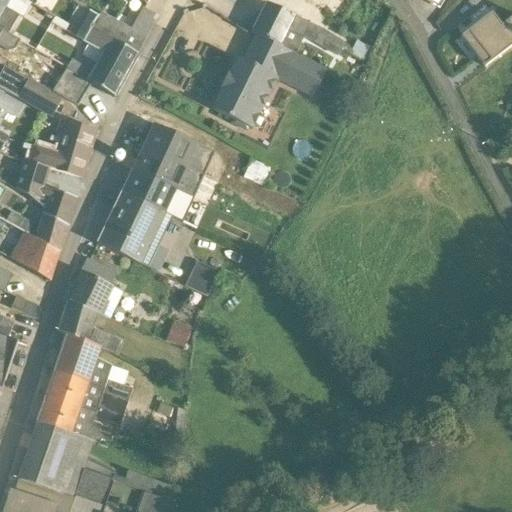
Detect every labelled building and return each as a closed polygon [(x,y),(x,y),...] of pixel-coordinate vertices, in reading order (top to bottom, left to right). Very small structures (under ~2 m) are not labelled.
[(22,21),(31,6),(20,0),(0,0),(0,32),(7,36),(17,18),(22,21)] [(64,0),(64,1),(88,16),(95,21),(100,14),(108,2),(105,0),(64,0)] [(511,0),(468,0),(475,6),(480,1),(493,13),(495,12),(499,15),(511,1),(511,0)] [(265,5),(250,35),(293,57),(302,40),(313,44),(336,59),(344,46),(321,30),(265,5)] [(121,11),(115,22),(145,40),(156,19),(144,12),(137,20),(121,11)] [(137,56),(145,40),(100,14),(95,21),(89,29),(137,56)] [(460,38),(477,60),(484,69),(511,46),(511,18),(501,28),(490,15),(466,33),(460,38)] [(95,21),(88,16),(73,39),(128,72),(137,56),(89,29),(95,21)] [(0,32),(0,49),(8,54),(13,52),(17,45),(15,41),(0,32)] [(311,101),(325,73),(291,56),(255,38),(242,63),(237,61),(230,75),(228,75),(220,92),(221,93),(211,112),(230,122),(229,126),(245,134),(248,131),(252,133),(252,131),(258,131),(263,121),(260,115),(276,83),(311,101)] [(373,52),(356,43),(349,56),(365,65),(373,52)] [(90,73),(70,62),(66,70),(113,99),(128,72),(86,48),(80,58),(94,66),(90,73)] [(4,68),(0,74),(0,89),(16,99),(26,81),(4,68)] [(64,99),(26,81),(20,96),(56,115),(57,115),(64,99)] [(60,175),(82,182),(97,132),(59,121),(54,138),(60,140),(57,149),(30,141),(23,163),(49,171),(60,175)] [(152,126),(141,149),(203,178),(213,155),(152,126)] [(141,149),(131,172),(192,201),(203,178),(141,149)] [(49,171),(23,163),(22,163),(13,191),(26,198),(42,211),(41,216),(67,229),(75,201),(55,194),(56,188),(43,184),(49,171)] [(131,172),(121,195),(171,218),(183,224),(192,201),(131,172)] [(121,195),(96,246),(145,270),(171,218),(121,195)] [(58,253),(59,253),(67,229),(41,216),(38,228),(12,214),(6,225),(23,234),(58,253)] [(58,254),(23,234),(9,261),(49,284),(58,254)] [(85,260),(79,273),(72,288),(75,290),(69,303),(109,323),(122,294),(109,288),(116,275),(85,260)] [(193,270),(189,290),(206,294),(211,273),(193,270)] [(12,279),(12,278),(0,271),(0,292),(2,294),(12,279)] [(21,314),(36,322),(40,311),(15,299),(10,309),(21,314)] [(67,303),(57,334),(115,358),(122,344),(91,330),(96,317),(67,303)] [(0,319),(0,329),(10,333),(13,325),(0,319)] [(166,340),(184,348),(193,327),(175,320),(166,340)] [(16,346),(25,348),(24,346),(0,338),(0,392),(1,392),(16,346)] [(66,338),(53,375),(129,399),(131,391),(123,388),(127,375),(96,362),(99,352),(66,338)] [(129,399),(53,375),(45,400),(119,427),(129,399)] [(0,431),(12,397),(0,393),(0,431)] [(45,400),(36,426),(94,445),(100,429),(117,434),(119,427),(45,400)] [(185,413),(176,410),(174,439),(183,442),(185,413)] [(142,495),(170,506),(175,491),(88,458),(92,445),(36,426),(17,482),(72,501),(81,472),(111,484),(142,495)] [(169,439),(158,435),(153,450),(164,454),(169,439)] [(101,511),(104,506),(107,497),(111,484),(81,472),(72,501),(68,511),(101,511)] [(11,498),(52,511),(68,511),(72,501),(17,482),(11,498)] [(136,511),(142,495),(111,484),(107,497),(118,501),(115,509),(104,506),(101,511),(136,511)] [(52,511),(11,498),(7,497),(1,511),(52,511)]
